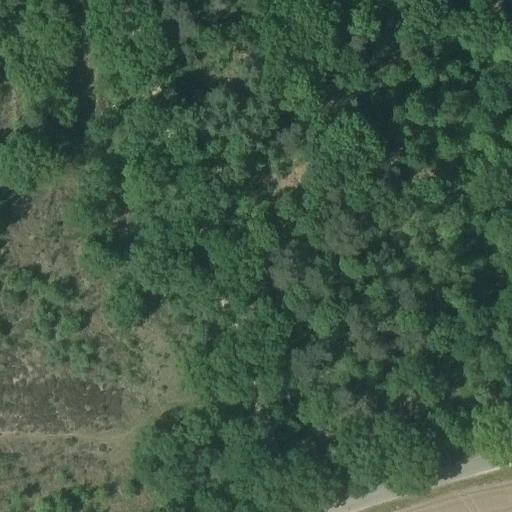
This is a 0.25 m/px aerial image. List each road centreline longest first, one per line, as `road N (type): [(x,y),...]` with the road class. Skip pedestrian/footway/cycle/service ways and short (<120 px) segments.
road 1 (track): [(295,511),(122,0)]
road 2 (unclassified): [(331,511),(511,456)]
